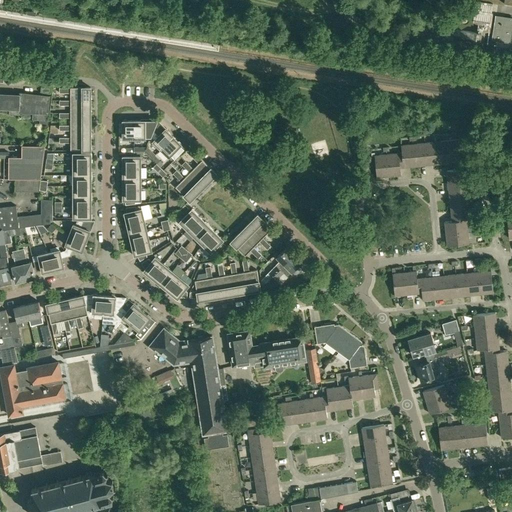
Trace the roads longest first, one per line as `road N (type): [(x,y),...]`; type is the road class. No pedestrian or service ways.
road 1 (residential): [(324,285),(323,265),(171,112),(150,101),(115,103)]
road 2 (residential): [(110,270),(181,319),(313,297),(324,285)]
road 3 (residential): [(438,256),(428,185),(362,186),(368,264)]
road 4 (residential): [(110,270),(106,122),(115,103)]
road 5 (residential): [(345,425),(289,442),(300,482),(339,474),(348,459)]
road 6 (residential): [(511,303),(380,315)]
